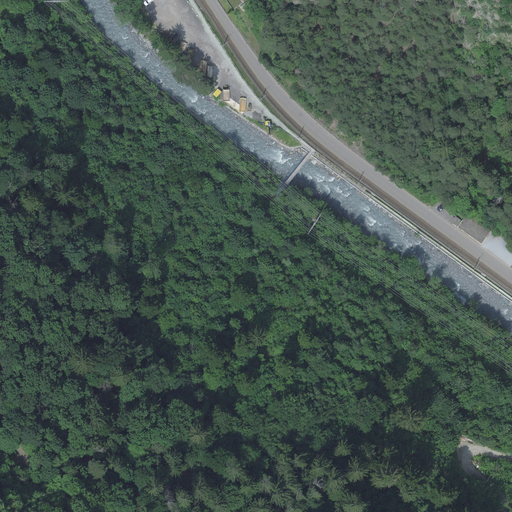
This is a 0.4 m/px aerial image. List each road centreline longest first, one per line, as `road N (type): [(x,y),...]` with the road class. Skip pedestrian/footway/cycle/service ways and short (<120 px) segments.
road 1 (unclassified): [(210,0),(289,106),(511,276)]
road 2 (track): [(511,460),(477,450),(466,455),(502,493),(504,511)]
